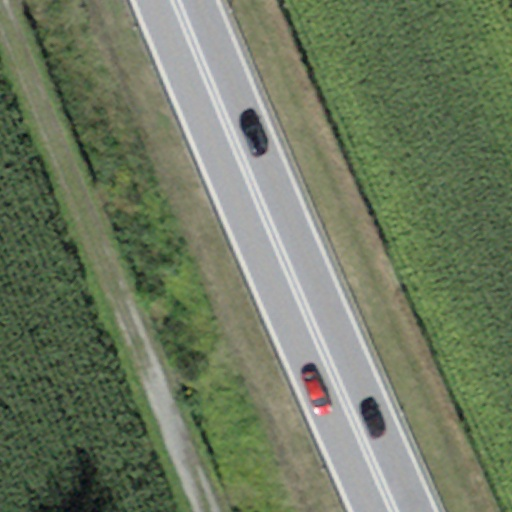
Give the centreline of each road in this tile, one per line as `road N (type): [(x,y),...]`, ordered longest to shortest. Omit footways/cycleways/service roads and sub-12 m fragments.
road 1 (trunk): [(174,0),(392,511)]
road 2 (track): [(206,511),(0,14)]
